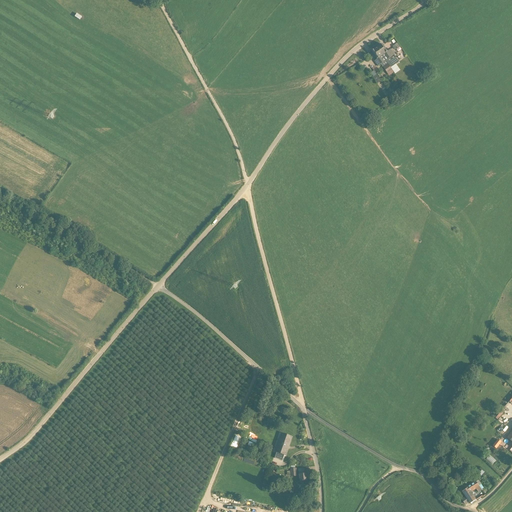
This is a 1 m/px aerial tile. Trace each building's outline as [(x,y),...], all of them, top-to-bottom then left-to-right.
[(391,50),(387,52),(382,44),(377,48),(386,61),(388,64),(390,68),(399,62),(391,50)] [(372,51),(377,59),(374,61),(378,66),(386,61),(377,48),(372,51)] [(390,68),(388,64),(385,66),(391,75),(394,72),(390,68)] [(376,75),(373,78),(378,84),(382,81),(376,75)] [(384,101),(389,105),(394,100),(390,96),(384,101)] [(498,418),(505,410),(503,408),(496,416),(498,418)] [(282,434),(281,437),(276,452),(277,452),(275,458),(282,461),(284,455),(285,455),(290,440),(291,438),(282,434)] [(235,443),(232,452),(237,454),(241,445),(235,443)] [(304,486),(304,481),(307,481),(307,474),(299,475),(300,482),(297,482),(297,487),(304,486)] [(476,501),(471,493),(476,490),(479,493),(484,489),(481,486),(478,480),(475,482),(474,480),(463,489),(463,490),(462,492),(465,497),(461,500),(465,505),(470,502),(471,504),(476,501)]
